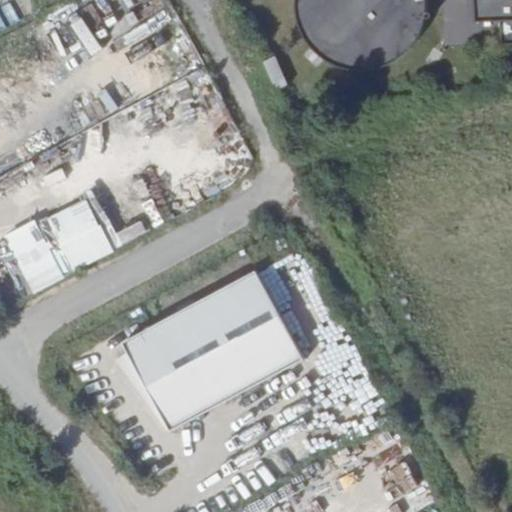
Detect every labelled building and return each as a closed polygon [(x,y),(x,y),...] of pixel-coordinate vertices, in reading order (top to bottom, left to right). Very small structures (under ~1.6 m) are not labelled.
[(73,0),(70,0),(29,19),(31,24),(7,35),(20,64),(88,34),(73,0)] [(301,0),(318,73),(431,47),(419,0),(301,0)] [(511,0),(481,0),(483,33),(507,32),(508,54),(511,53),(511,0)] [(156,32),(178,67),(194,58),(161,5),(154,10),(165,27),(156,32)] [(145,48),(152,68),(130,76),(135,89),(153,82),(153,83),(171,77),(159,43),(145,48)] [(262,61),(273,87),(286,82),(274,55),(262,61)] [(84,82),(87,88),(74,95),(92,127),(141,99),(133,84),(123,90),(111,67),(84,82)] [(26,137),(37,155),(64,139),(52,120),(26,137)] [(96,194),(4,231),(28,288),(149,239),(141,220),(112,232),(96,194)] [(294,362),(249,276),(115,346),(120,356),(110,363),(160,432),(294,362)] [(110,417),(118,434),(140,422),(131,406),(110,417)]
